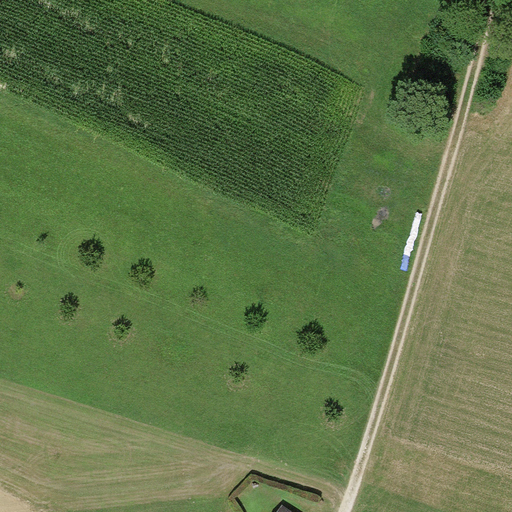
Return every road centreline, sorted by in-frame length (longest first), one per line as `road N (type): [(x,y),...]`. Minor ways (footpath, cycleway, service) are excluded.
road 1 (track): [(344,511),(487,0)]
road 2 (track): [(344,508),(300,481),(123,444),(0,397)]
